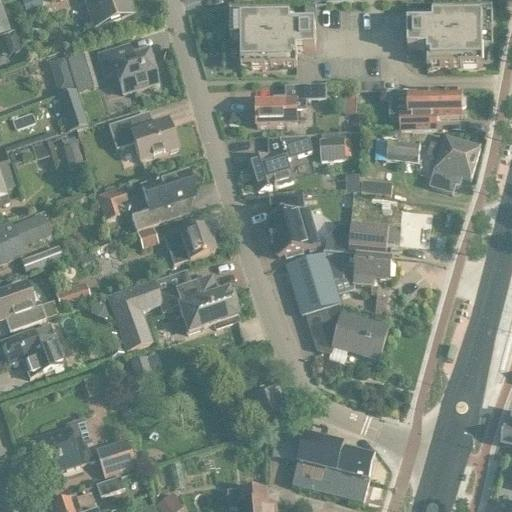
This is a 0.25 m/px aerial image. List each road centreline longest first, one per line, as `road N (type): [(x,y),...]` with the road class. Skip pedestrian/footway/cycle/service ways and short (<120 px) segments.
road 1 (residential): [(413,444),(322,409),(297,382),(247,254),(170,0)]
road 2 (primary): [(471,368),(511,216)]
